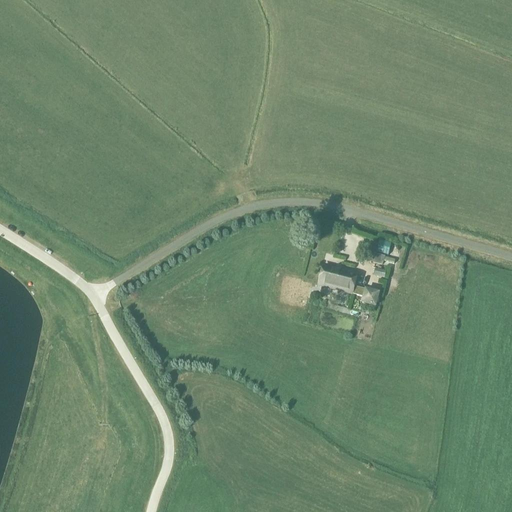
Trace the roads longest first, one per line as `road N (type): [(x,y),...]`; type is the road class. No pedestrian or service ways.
road 1 (unclassified): [(511,256),(351,210),(280,202),(205,225),(92,295)]
road 2 (unclassified): [(150,511),(166,468),(167,433),(92,295)]
road 3 (track): [(101,435),(92,295)]
